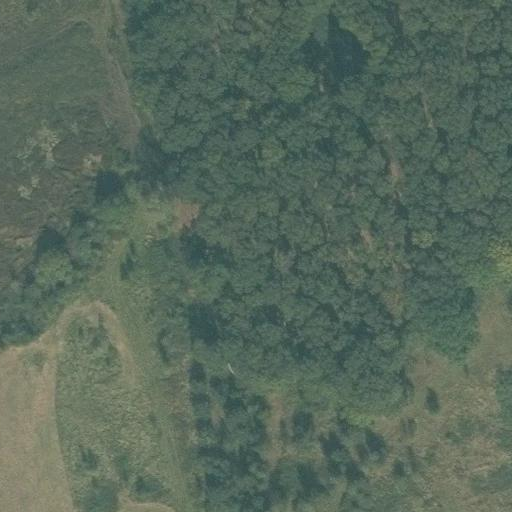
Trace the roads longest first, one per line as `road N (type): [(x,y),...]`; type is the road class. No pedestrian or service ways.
road 1 (track): [(191,511),(108,272),(165,188),(124,0)]
road 2 (track): [(330,511),(364,458),(477,338),(511,341)]
